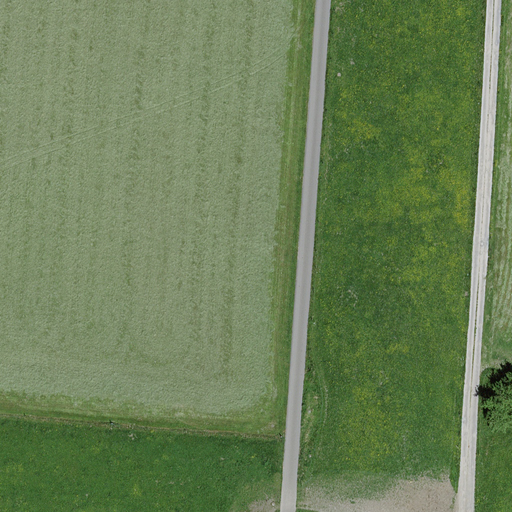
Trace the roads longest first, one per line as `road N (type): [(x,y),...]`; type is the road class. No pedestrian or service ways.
road 1 (unclassified): [(326,0),(286,511)]
road 2 (track): [(470,511),(496,0)]
